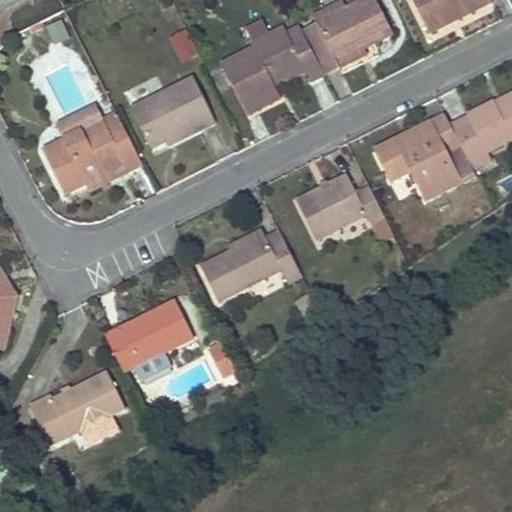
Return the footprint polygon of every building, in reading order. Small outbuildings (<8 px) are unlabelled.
[(324,22),(306,30),(329,76),(343,69),(339,60),(369,44),(397,30),(380,0),(368,0),(352,8),(324,22)] [(352,8),(347,0),(346,0),(320,13),(324,22),(352,8)] [(418,0),(433,33),(495,2),(493,0),(418,0)] [(64,19),(50,26),(57,40),(71,33),(64,19)] [(261,49),(225,66),(249,115),(285,97),(280,86),(274,77),(307,61),(291,26),(257,42),(261,49)] [(169,40),(181,64),(199,55),(187,31),(169,40)] [(369,44),(339,60),(343,69),(374,54),(369,44)] [(312,71),(307,61),(274,77),(280,86),(312,71)] [(222,122),(199,78),(133,111),(151,149),(169,140),(201,124),(205,131),(222,122)] [(511,106),(511,103),(510,98),(495,104),(499,112),(511,106)] [(471,125),(457,133),(465,150),(477,172),(493,165),(489,156),(511,144),(511,106),(499,112),(495,104),(468,116),(471,125)] [(128,133),(119,113),(104,120),(114,139),(128,133)] [(415,172),(429,202),(465,186),(450,156),(465,150),(457,133),(448,117),(435,123),(440,132),(380,161),(390,183),(415,172)] [(104,120),(43,152),(67,197),(90,186),(128,168),(133,175),(146,167),(128,133),(114,139),(104,120)] [(435,123),(376,153),(380,161),(440,132),(435,123)] [(201,124),(169,140),(172,148),(205,131),(201,124)] [(128,168),(90,186),(95,194),(133,175),(128,168)] [(354,177),(304,202),(323,240),(373,214),(376,219),(385,215),(374,192),(364,196),(354,177)] [(403,216),(389,222),(413,268),(426,259),(403,216)] [(265,226),(226,244),(231,252),(268,234),(265,226)] [(231,252),(203,266),(221,303),(286,271),(291,282),(306,274),(287,239),(273,246),(268,234),(231,252)] [(0,276),(9,274),(0,259),(0,333),(12,336),(22,301),(0,294),(0,276)] [(20,292),(9,274),(0,276),(0,294),(22,301),(20,292)] [(126,332),(109,340),(126,375),(201,340),(180,299),(124,327),(126,332)] [(0,350),(8,353),(12,336),(0,333),(0,350)] [(239,372),(226,345),(212,351),(226,378),(239,372)] [(205,351),(144,377),(159,412),(220,386),(205,351)] [(49,396),(29,406),(50,450),(129,411),(110,371),(51,401),(49,396)]
